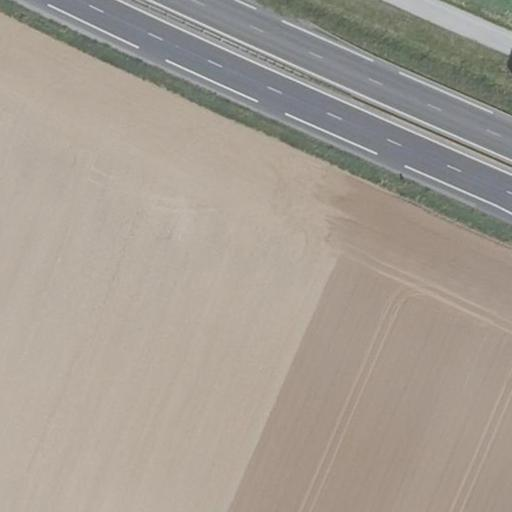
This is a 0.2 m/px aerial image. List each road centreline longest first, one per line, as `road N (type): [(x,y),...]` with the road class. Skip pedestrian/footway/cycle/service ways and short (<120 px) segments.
road 1 (trunk): [(75,0),(511,195)]
road 2 (trunk): [(511,141),(193,0)]
